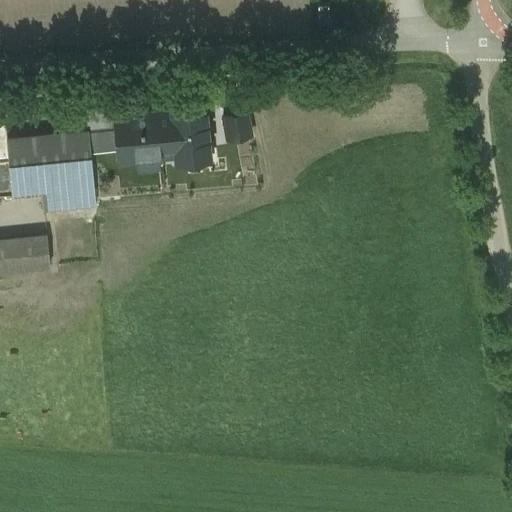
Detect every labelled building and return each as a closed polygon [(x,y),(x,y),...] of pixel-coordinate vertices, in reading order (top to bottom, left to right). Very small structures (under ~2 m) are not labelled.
[(328,3),(318,4),(319,16),(328,15),(328,3)] [(115,103),(85,107),(87,128),(88,128),(89,133),(116,130),(115,116),(116,116),(115,103)] [(208,108),(173,111),(177,153),(178,163),(213,160),(208,108)] [(116,116),(115,116),(116,130),(119,158),(177,153),(173,111),(116,116)] [(225,115),(229,143),(251,140),(248,112),(225,115)] [(87,128),(6,136),(12,193),(93,185),(89,133),(88,128),(87,128)] [(46,233),(0,237),(0,269),(49,265),(46,233)]
